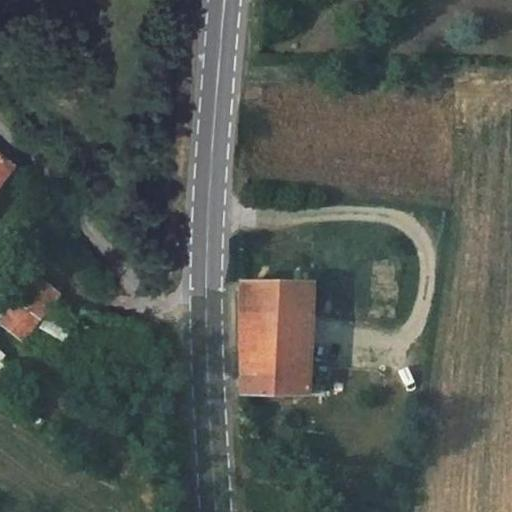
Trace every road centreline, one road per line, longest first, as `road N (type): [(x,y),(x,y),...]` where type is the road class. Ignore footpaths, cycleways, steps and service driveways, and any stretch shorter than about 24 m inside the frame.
road 1 (primary): [(234,0),(213,335)]
road 2 (residential): [(0,111),(164,298),(213,335)]
road 3 (primary): [(213,335),(236,511)]
